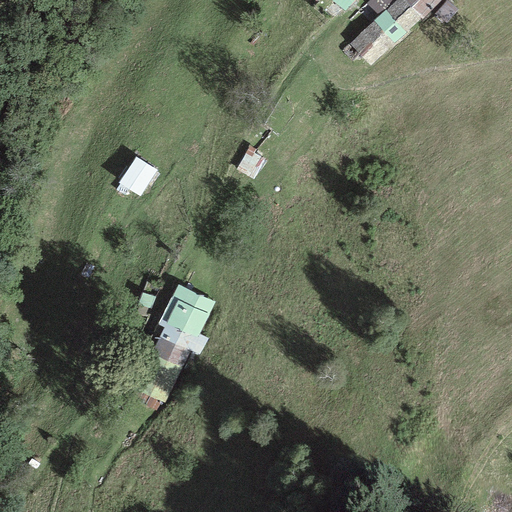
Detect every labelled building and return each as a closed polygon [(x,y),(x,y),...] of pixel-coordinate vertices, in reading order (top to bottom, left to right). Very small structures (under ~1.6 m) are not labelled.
[(354,0),(332,0),(345,11),(354,0)] [(420,18),(403,0),(394,0),(379,15),(350,42),(371,64),(420,18)] [(394,0),(393,0),(368,0),(366,3),(379,15),(394,0)] [(441,0),(403,0),(420,18),(423,20),(441,0)] [(255,150),(250,146),(236,169),(253,180),(265,160),(254,153),(255,150)] [(156,170),(134,156),(117,183),(139,197),(156,170)] [(214,301),(177,282),(155,326),(161,330),(133,388),(165,403),(191,352),(198,356),(207,339),(198,335),(214,301)]
